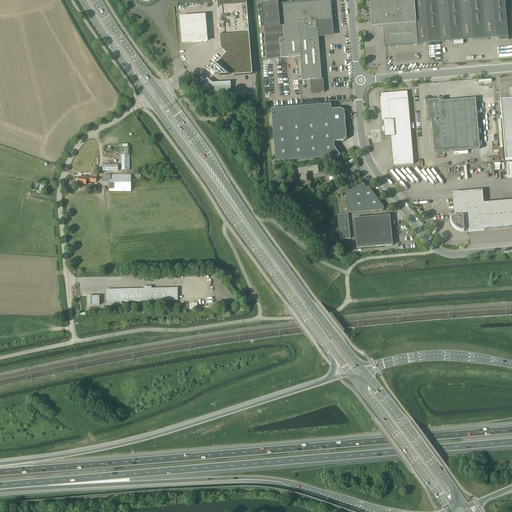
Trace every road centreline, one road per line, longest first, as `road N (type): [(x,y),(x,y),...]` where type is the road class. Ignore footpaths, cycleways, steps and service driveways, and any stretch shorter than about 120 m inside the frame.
road 1 (motorway): [(511,430),(0,472)]
road 2 (motorway): [(15,484),(511,441)]
road 3 (motorway): [(15,484),(260,478),(385,511)]
road 4 (secondary): [(363,370),(159,92)]
road 5 (motorway): [(329,380),(165,432),(0,465)]
road 6 (secondary): [(149,99),(327,342)]
road 7 (unclassified): [(74,342),(63,176),(84,139),(149,99)]
road 8 (unclassified): [(511,250),(451,255),(431,247),(368,160),(358,79)]
road 9 (unknown): [(359,90),(328,88),(324,46),(339,33),(376,30),(382,77)]
road 10 (secondary): [(466,507),(363,370)]
road 11 (secondary): [(349,373),(450,511)]
road 12 (unclassified): [(358,79),(511,66)]
road 13 (motorway): [(511,366),(423,356),(363,370)]
road 14 (unknown): [(436,73),(423,102),(427,154),(487,155)]
road 15 (unknown): [(67,280),(187,279),(197,290)]
